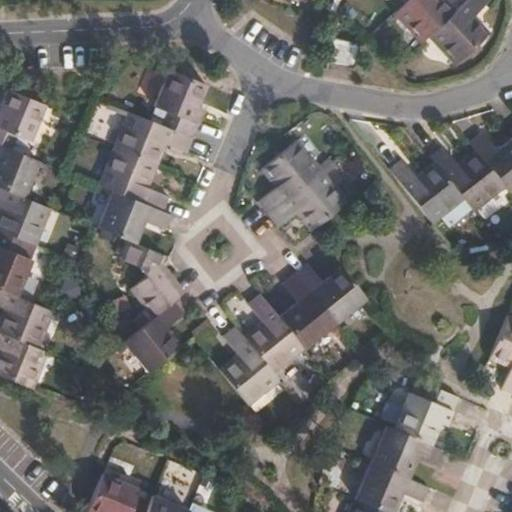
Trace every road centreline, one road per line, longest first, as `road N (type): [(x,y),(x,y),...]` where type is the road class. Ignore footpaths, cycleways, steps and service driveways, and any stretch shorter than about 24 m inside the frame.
road 1 (residential): [(266,82),(417,112),(511,82)]
road 2 (residential): [(198,17),(0,35)]
road 3 (residential): [(212,201),(192,246),(224,282),(258,256)]
road 4 (residential): [(266,82),(212,201)]
